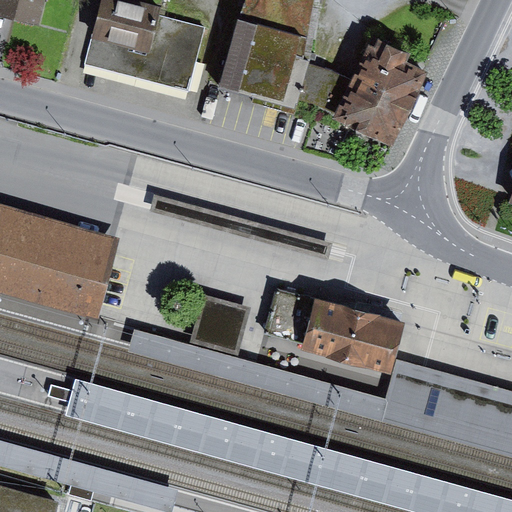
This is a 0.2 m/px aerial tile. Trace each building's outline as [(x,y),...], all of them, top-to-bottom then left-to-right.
[(47,0),(0,0),(0,17),(41,27),(47,0)] [(150,54),(159,18),(162,8),(128,0),(101,0),(92,40),(150,54)] [(246,0),(238,23),(220,89),(271,104),(295,111),(298,100),(316,105),(330,72),(310,66),(310,63),(303,61),(304,59),(316,61),(317,55),(305,52),(307,40),(314,0),(246,0)] [(150,54),(92,40),(86,64),(187,90),(202,29),(159,18),(150,54)] [(411,56),(373,38),(355,77),(330,72),(316,105),(336,115),(333,122),(393,149),(412,115),(428,74),(409,64),(411,56)] [(154,193),(149,210),(329,259),(333,242),(154,193)] [(0,288),(98,316),(120,240),(0,205),(0,288)] [(276,288),(263,334),(304,345),(302,353),(392,376),(397,359),(408,324),(276,288)] [(203,294),(191,340),(239,354),(251,308),(203,294)] [(511,393),(397,361),(392,376),(387,395),(239,354),(191,340),(136,325),(130,348),(511,455),(511,393)] [(511,511),(511,494),(74,373),(63,414),(402,509),(416,511),(511,511)] [(76,390),(51,383),(48,396),(72,403),(76,390)] [(0,443),(0,462),(180,511),(184,495),(0,443)] [(53,511),(59,492),(0,477),(0,504),(29,511),(53,511)]
